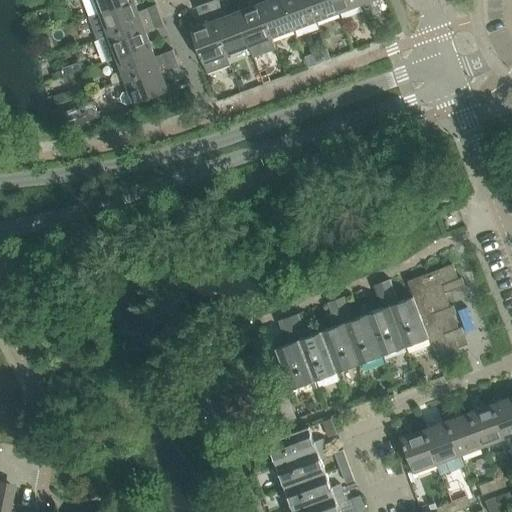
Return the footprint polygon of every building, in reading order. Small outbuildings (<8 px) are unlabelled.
[(83,0),(89,16),(100,12),(132,0),(83,0)] [(161,16),(156,4),(139,11),(134,0),(132,0),(100,12),(109,34),(161,16)] [(237,11),(226,16),(219,0),(213,0),(208,2),(227,54),(249,45),(237,11)] [(245,0),(248,7),(237,11),(249,45),(250,45),(254,56),(276,48),(272,37),(258,0),(245,0)] [(258,0),(272,37),(294,28),(283,0),(258,0)] [(283,0),(294,28),(317,20),(309,0),(283,0)] [(309,0),(317,20),(339,11),(335,0),(309,0)] [(360,0),(335,0),(339,11),(362,3),(360,0)] [(197,6),(203,24),(191,29),(204,62),(208,73),(231,65),(227,54),(208,2),(197,6)] [(151,44),(147,33),(165,26),(161,16),(109,34),(109,35),(100,38),(108,61),(117,57),(151,44)] [(151,44),(117,57),(125,79),(178,60),(173,49),(155,56),(151,44)] [(182,71),(178,60),(125,79),(129,90),(123,92),(121,96),(123,101),(128,104),(168,90),(164,78),(182,71)] [(63,76),(61,71),(53,74),(55,79),(63,76)] [(56,104),(58,104),(64,102),(80,96),(77,88),(54,95),(56,104)] [(66,128),(100,116),(100,115),(95,101),(61,113),(66,128)] [(409,281),(414,295),(438,362),(461,353),(459,348),(469,344),(462,326),(459,327),(454,314),(457,312),(454,305),(451,306),(446,292),(465,285),(462,277),(459,278),(453,264),(409,281)] [(399,301),(391,279),(382,282),(406,346),(429,338),(438,362),(414,295),(399,301)] [(374,285),(382,307),(368,313),(384,355),(406,346),(382,282),(374,285)] [(353,318),(345,296),(337,299),(361,363),(384,355),(368,313),(353,318)] [(328,302),(337,325),(322,331),(338,372),(361,363),(337,299),(328,302)] [(308,336),(299,313),(291,316),(315,380),(338,372),(322,331),(308,336)] [(274,342),(292,389),(315,380),(291,316),(283,319),(289,336),(274,342)] [(426,376),(419,379),(421,384),(421,385),(429,382),(426,376)] [(421,384),(419,379),(418,377),(411,379),(414,387),(421,384)] [(504,438),(511,434),(511,395),(491,404),(504,438)] [(504,438),(491,404),(469,412),(482,446),(504,438)] [(482,446),(469,412),(446,421),(459,455),(482,446)] [(330,437),(338,434),(332,418),(324,421),(330,437)] [(437,463),(441,475),(463,467),(459,455),(446,421),(424,429),(437,463)] [(317,441),(311,425),(268,441),(277,465),(327,446),(324,438),(317,441)] [(402,437),(415,472),(437,463),(424,429),(402,437)] [(323,458),(330,455),(327,446),(277,465),(273,466),(282,489),(286,488),(328,472),(323,458)] [(350,464),(344,449),(335,452),(341,467),(350,464)] [(347,482),(355,479),(350,464),(341,467),(347,482)] [(328,472),(286,488),(294,511),(344,492),(341,484),(334,487),(328,472)] [(511,483),(511,476),(511,473),(495,479),(499,489),(511,483)] [(495,479),(480,484),(484,494),(499,489),(495,479)] [(7,511),(10,502),(13,487),(0,484),(0,511),(7,511)] [(344,492),(294,511),(343,511),(340,504),(347,501),(344,492)] [(359,511),(366,510),(361,495),(352,498),(357,511),(359,511)] [(471,505),(468,496),(452,502),(456,511),(471,505)] [(498,511),(502,511),(496,497),(487,500),(491,511),(498,511)] [(452,502),(437,508),(438,511),(452,511),(456,511),(452,502)]
